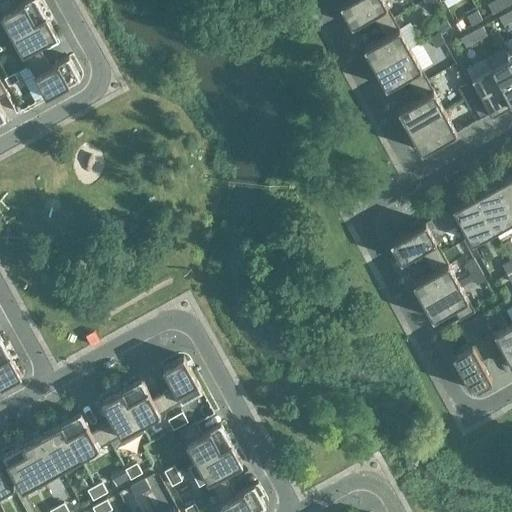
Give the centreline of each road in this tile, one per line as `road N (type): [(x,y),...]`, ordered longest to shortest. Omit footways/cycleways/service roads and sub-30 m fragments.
road 1 (residential): [(52,385),(181,322),(294,511)]
road 2 (residential): [(421,184),(377,210),(373,242),(461,400),(486,410),(511,398)]
road 3 (residential): [(67,0),(101,68),(98,88),(0,145)]
road 4 (residential): [(421,184),(321,0)]
road 5 (residential): [(396,511),(367,480),(295,511)]
